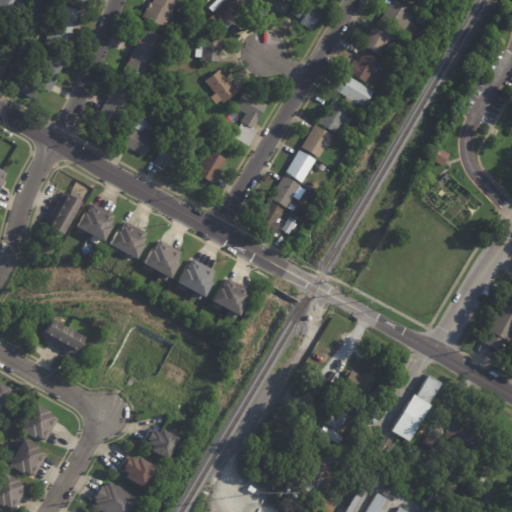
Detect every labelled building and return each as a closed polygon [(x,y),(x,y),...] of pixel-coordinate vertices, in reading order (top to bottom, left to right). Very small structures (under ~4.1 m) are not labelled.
[(0,0),(20,0),(6,26),(0,22),(0,0)] [(82,0),(79,10),(57,1),(57,0),(82,0)] [(176,0),(162,28),(141,18),(148,3),(150,4),(152,0),(176,0)] [(238,17),(237,18),(232,13),(217,28),(208,18),(213,14),(207,8),(215,0),(239,0),(247,8),(238,17)] [(272,12),(259,8),(261,0),(287,0),(283,15),(272,12)] [(299,0),(307,5),(319,12),(308,31),(297,24),(299,21),(288,14),(297,0),(299,0)] [(376,23),(389,1),(406,11),(405,14),(409,17),(404,25),(400,23),(394,33),(376,23)] [(79,13),(74,29),(71,28),(68,37),(71,38),(65,54),(41,45),(56,4),(79,13)] [(372,25),(389,35),(376,57),(358,47),(371,24),(372,25)] [(121,73),(141,29),(159,37),(138,81),(121,73)] [(217,55),(217,62),(199,61),(200,57),(193,57),(194,43),(201,44),(201,33),(219,35),(217,55)] [(362,53),(376,61),(362,84),(343,73),(350,60),(355,63),(361,52),(362,53)] [(62,64),(51,83),(52,84),(47,94),(36,88),(30,100),(2,85),(12,65),(33,76),(44,55),(62,64)] [(395,59),(401,62),(397,68),(392,64),(395,59)] [(229,88),(233,93),(219,104),(202,82),(216,71),(229,88)] [(341,101),(344,97),(332,90),(339,79),(343,81),(346,78),(369,91),(360,108),(354,104),(352,108),(341,102),(341,101)] [(88,129),(112,85),(129,95),(122,107),(127,109),(123,116),(118,114),(105,139),(88,129)] [(255,102),(263,106),(250,130),(255,132),(246,148),(231,139),(243,117),(235,113),(234,115),(230,114),(241,94),(255,102)] [(346,112),(343,117),(346,119),(343,124),(340,122),(332,135),(315,125),(328,102),(346,112)] [(360,111),(365,114),(362,119),(357,117),(360,111)] [(145,122),(145,123),(139,134),(151,141),(142,156),(120,145),(129,128),(130,129),(136,118),(145,122)] [(312,126),(329,136),(315,159),(298,148),(311,125),(312,126)] [(167,167),(164,165),(162,168),(152,162),(164,144),(186,159),(177,174),(167,167)] [(447,156),(439,168),(428,161),(435,149),(447,156)] [(220,169),(210,185),(193,174),(194,173),(189,170),(192,166),(196,168),(207,151),(224,161),(220,169)] [(306,172),(299,183),(283,174),(296,152),(312,161),(306,172)] [(268,200),(281,177),(297,186),(293,192),(298,195),(294,202),(289,199),(283,209),(268,200)] [(69,197),(77,202),(60,234),(47,227),(64,195),(69,197)] [(281,211),(274,223),(277,225),(270,235),(252,223),(266,201),(281,211)] [(92,204),(113,216),(100,241),(74,227),(82,213),(84,215),(90,203),(92,204)] [(285,234),(279,230),(285,220),(292,224),(285,234)] [(122,222),(145,234),(140,243),(141,243),(132,259),(106,245),(114,231),(116,232),(121,222),(122,222)] [(156,241),(179,253),(174,263),(175,263),(166,279),(165,279),(164,282),(156,278),(158,274),(151,271),(149,274),(143,271),(145,267),(140,264),(147,251),(150,252),(156,241)] [(191,261),(213,273),(207,284),(208,284),(200,298),(198,302),(191,298),(193,294),(185,290),(184,293),(176,289),(178,285),(174,283),(182,270),(184,271),(190,260),(191,261)] [(224,279),(247,291),(232,320),(225,316),(226,313),(219,309),(217,312),(210,308),(212,304),(208,302),(215,289),(218,290),(223,279),(224,279)] [(496,351),(480,342),(486,332),(482,330),(496,305),(511,313),(511,332),(506,343),(502,340),(496,351)] [(80,338),(71,355),(67,353),(66,355),(61,352),(62,350),(48,342),(47,345),(43,342),(44,340),(39,337),(49,320),(80,338)] [(341,379),(347,369),(359,376),(361,373),(373,380),(362,397),(339,383),(341,379)] [(440,383),(428,404),(430,405),(408,442),(391,431),(412,395),(415,396),(427,376),(440,383)] [(126,384),(129,377),(136,380),(133,387),(126,384)] [(323,379),(332,384),(325,397),(314,391),(321,378),(323,379)] [(44,411),(42,413),(55,420),(44,440),(37,436),(36,438),(33,436),(32,439),(16,429),(30,403),(44,411)] [(342,413),(332,429),(319,422),(329,406),(342,413)] [(452,419),(478,435),(471,447),(444,431),(451,419),(452,419)] [(438,421),(446,425),(432,449),(423,443),(436,420),(438,421)] [(296,422),(302,425),(299,430),(293,427),(296,422)] [(339,437),(335,444),(315,432),(320,425),(339,437)] [(174,438),(163,459),(147,450),(150,446),(144,443),(144,442),(142,441),(147,432),(149,433),(151,430),(156,433),(158,430),(174,438)] [(386,439),(390,442),(380,457),(370,451),(376,441),(375,440),(376,437),(379,438),(380,436),(386,439)] [(33,447),(32,448),(44,455),(32,476),(26,472),(25,474),(22,472),(21,474),(19,472),(18,473),(5,465),(19,438),(33,446),(33,447)] [(151,467),(139,487),(123,477),(125,473),(119,470),(120,469),(118,468),(123,459),(126,461),(127,458),(132,461),(134,458),(151,467)] [(457,468),(451,479),(447,477),(453,466),(457,468)] [(13,480),(12,482),(24,488),(13,509),(6,505),(5,507),(3,505),(2,507),(0,505),(0,472),(13,480)] [(454,485),(438,511),(423,502),(439,476),(454,485)] [(132,505),(127,511),(99,511),(91,507),(93,503),(91,502),(93,500),(91,499),(98,486),(100,487),(101,485),(103,486),(106,482),(135,500),(132,505)] [(342,511),(360,483),(365,486),(349,511),(342,511)] [(409,486),(419,492),(416,497),(406,492),(409,486)] [(385,500),(377,511),(364,511),(375,494),(385,500)]
